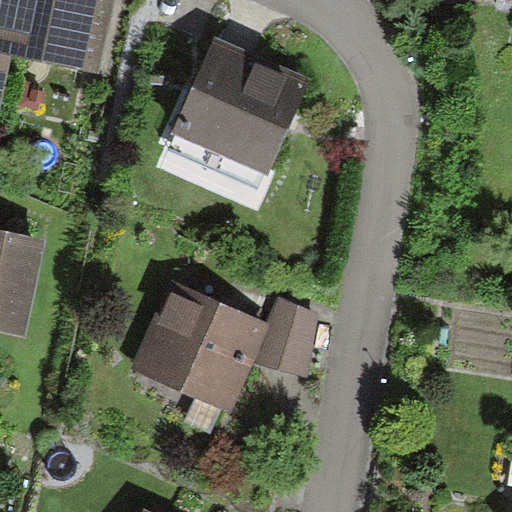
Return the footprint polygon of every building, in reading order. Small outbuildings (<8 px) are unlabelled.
[(0,0),(0,125),(16,55),(98,73),(113,0),(0,0)] [(306,84),(215,45),(173,141),(264,180),(291,119),(306,84)] [(45,242),(0,233),(0,325),(28,331),(45,242)] [(225,310),(170,287),(133,374),(225,413),(249,357),(262,326),(225,310)] [(262,326),(249,357),(293,375),(316,319),(273,301),(262,326)]
